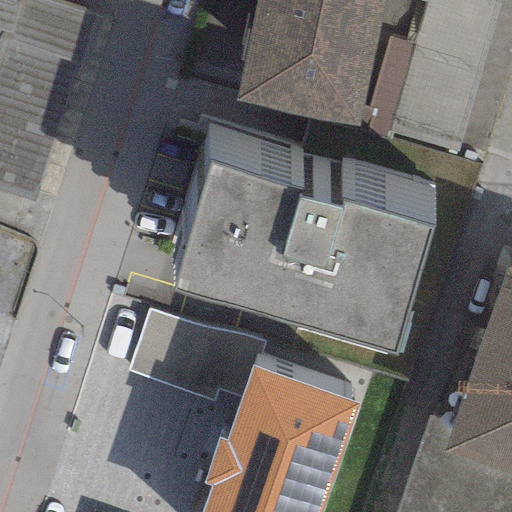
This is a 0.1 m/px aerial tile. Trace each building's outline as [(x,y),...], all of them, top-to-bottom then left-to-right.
[(0,0),(0,191),(32,203),(92,12),(55,0),(11,0),(0,0)] [(254,0),(234,99),(358,125),(384,0),(254,0)] [(172,291),(392,355),(429,228),(209,164),(172,291)] [(511,477),(511,269),(505,267),(450,429),(442,453),(511,477)] [(255,369),(263,343),(221,329),(194,325),(147,311),(125,371),(214,401),(217,391),(241,398),(251,367),(255,369)] [(209,487),(200,511),(320,511),(358,404),(255,369),(251,367),(241,398),(227,442),(217,438),(201,484),(209,487)] [(427,421),(395,511),(511,511),(511,477),(442,453),(450,429),(427,421)]
